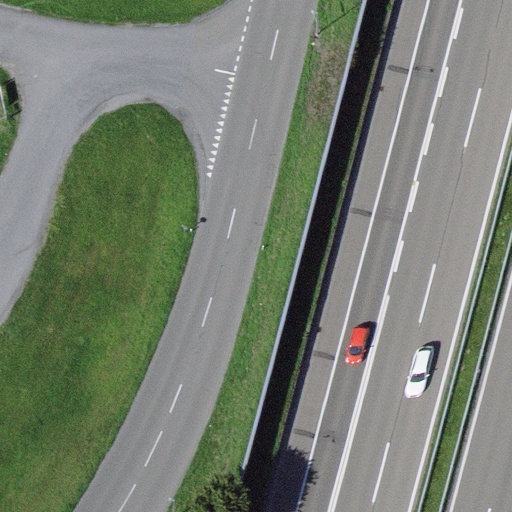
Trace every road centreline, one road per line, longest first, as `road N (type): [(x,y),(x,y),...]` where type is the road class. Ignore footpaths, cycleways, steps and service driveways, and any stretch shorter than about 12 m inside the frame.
road 1 (motorway): [(502,0),(374,511)]
road 2 (motorway): [(438,0),(312,511)]
road 3 (tertiary): [(122,511),(195,359),(261,100)]
road 4 (unclassified): [(0,36),(261,100)]
